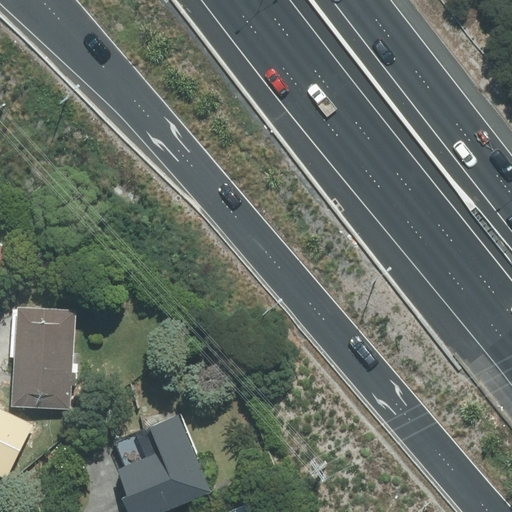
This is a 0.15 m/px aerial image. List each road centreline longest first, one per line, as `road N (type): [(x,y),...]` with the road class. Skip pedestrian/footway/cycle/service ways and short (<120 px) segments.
road 1 (motorway): [(470,511),(30,0)]
road 2 (motorway): [(511,316),(264,0)]
road 3 (motorway): [(361,0),(511,193)]
